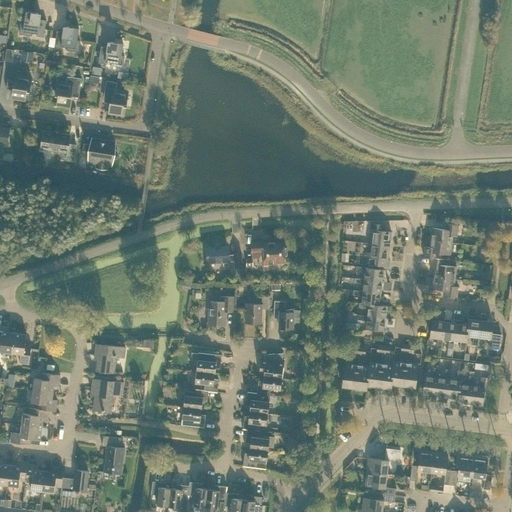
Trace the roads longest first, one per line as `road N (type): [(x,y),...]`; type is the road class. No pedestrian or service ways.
road 1 (unclassified): [(418,206),(198,219),(6,282)]
road 2 (unclassified): [(511,152),(379,144),(269,59),(161,28)]
road 3 (residential): [(0,447),(60,448),(71,427),(81,344),(65,322),(13,309)]
road 4 (residential): [(0,109),(141,125),(161,28)]
road 5 (unclassified): [(500,430),(382,418),(297,502)]
road 6 (residential): [(225,469),(242,348)]
